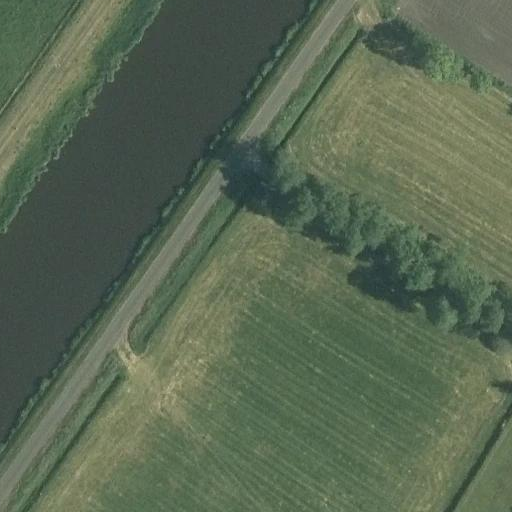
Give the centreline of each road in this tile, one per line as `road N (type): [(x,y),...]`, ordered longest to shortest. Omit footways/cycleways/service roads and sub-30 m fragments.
road 1 (residential): [(0,504),(348,0)]
road 2 (track): [(113,0),(0,162)]
